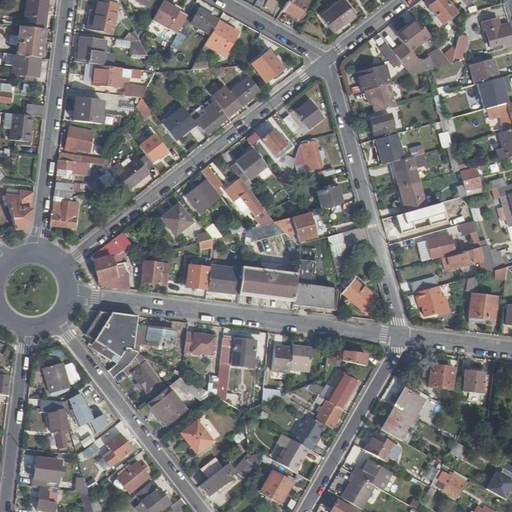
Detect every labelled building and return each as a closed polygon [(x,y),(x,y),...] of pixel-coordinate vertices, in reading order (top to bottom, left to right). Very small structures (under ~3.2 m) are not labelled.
[(26,0),(24,27),(44,29),(47,0),(26,0)] [(95,0),(94,11),(90,29),(112,33),(118,0),(95,0)] [(171,3),(165,0),(162,0),(151,21),(176,35),(181,26),(187,16),(169,5),(171,3)] [(307,1),(304,0),(285,0),(281,8),(297,17),(307,1)] [(342,0),(339,0),(319,16),(332,32),(354,15),(342,0)] [(454,14),(443,0),(437,0),(429,7),(441,24),(454,14)] [(190,24),(210,34),(216,24),(217,22),(197,11),(190,24)] [(482,22),(489,48),(502,45),(503,49),(511,45),(511,43),(507,25),(498,27),(496,18),(482,22)] [(404,48),(395,55),(398,60),(404,67),(416,58),(411,52),(429,37),(417,21),(396,37),(402,45),(404,48)] [(228,28),(217,22),(216,24),(227,30),(228,28)] [(227,30),(216,24),(210,34),(204,45),(224,57),(237,34),(228,28),(227,30)] [(41,50),(44,29),(24,27),(21,26),(18,47),(41,50)] [(188,30),(181,26),(176,35),(169,46),(177,51),(188,30)] [(469,37),(459,34),(455,51),(450,64),(462,61),(469,37)] [(10,35),(8,44),(15,46),(17,37),(10,35)] [(107,41),(80,38),(78,53),(75,52),(74,60),(87,61),(87,64),(103,66),(107,41)] [(132,53),(146,54),(139,41),(133,40),(132,53)] [(392,52),(385,43),(378,48),(391,65),(398,60),(395,55),(392,52)] [(404,48),(402,45),(392,52),(395,55),(404,48)] [(40,58),(41,50),(18,47),(17,55),(40,58)] [(429,59),(436,68),(450,64),(443,56),(439,50),(429,59)] [(451,50),(443,56),(450,64),(455,51),(451,50)] [(281,69),(268,52),(251,65),(265,82),(281,69)] [(38,77),(40,58),(17,55),(15,55),(12,73),(38,77)] [(469,67),(474,85),(498,79),(493,60),(469,67)] [(194,62),(190,70),(208,69),(208,61),(194,62)] [(84,85),(91,85),(92,66),(84,66),(84,85)] [(131,70),(95,66),(92,85),(118,88),(119,77),(130,78),(131,70)] [(386,85),(390,84),(385,66),(357,73),(361,91),(386,85)] [(224,72),(222,68),(209,69),(216,78),(224,72)] [(227,117),(260,92),(249,78),(228,94),(224,89),(212,98),(227,117)] [(368,99),(369,106),(371,105),(374,113),(393,108),(386,85),(364,91),(366,100),(368,99)] [(128,87),(127,96),(140,97),(145,90),(128,87)] [(492,88),(478,92),(480,100),(494,96),(492,88)] [(0,101),(8,103),(10,94),(0,92),(0,101)] [(145,116),(151,111),(140,97),(136,105),(145,116)] [(194,122),(195,121),(206,113),(203,109),(214,101),(211,97),(188,115),(194,122)] [(76,98),(73,120),(99,124),(102,101),(76,98)] [(218,110),(219,109),(214,101),(203,109),(206,113),(195,121),(205,133),(224,118),(218,110)] [(322,118),(309,101),(295,112),(308,129),(322,118)] [(511,104),(508,106),(508,103),(488,109),(490,116),(502,112),(507,130),(511,129),(511,104)] [(26,106),(25,116),(32,116),(43,118),(44,108),(26,106)] [(437,114),(443,113),(441,106),(435,107),(437,114)] [(182,107),(161,124),(173,141),(195,124),(194,122),(188,115),(182,107)] [(12,129),(13,114),(5,113),(3,128),(12,129)] [(13,114),(12,129),(10,140),(30,143),(32,116),(25,116),(13,114)] [(369,120),(375,140),(394,134),(389,115),(369,120)] [(289,116),(283,121),(292,133),(298,128),(289,116)] [(436,123),(443,148),(452,146),(445,120),(436,123)] [(92,131),(69,126),(64,149),(74,151),(75,149),(88,152),(92,136),(91,136),(92,131)] [(288,149),(273,130),(262,139),(277,158),(288,149)] [(511,130),(499,134),(505,157),(511,155),(511,130)] [(404,159),(397,133),(394,134),(401,160),(404,159)] [(401,160),(394,134),(375,140),(382,165),(391,162),(401,160)] [(138,146),(150,163),(157,158),(159,156),(161,157),(167,153),(153,135),(138,146)] [(382,165),(375,140),(372,140),(379,166),(382,165)] [(306,171),(321,167),(315,142),(299,146),(306,171)] [(409,148),(412,157),(424,153),(425,153),(422,145),(409,148)] [(240,179),(243,184),(249,180),(257,173),(266,166),(253,149),(230,166),(240,179)] [(105,159),(57,153),(57,160),(81,162),(86,163),(101,165),(102,165),(105,159)] [(427,166),(424,153),(412,157),(410,157),(414,170),(427,166)] [(414,170),(410,157),(404,159),(401,160),(391,162),(398,188),(417,183),(414,170)] [(80,172),(81,162),(57,160),(55,169),(80,172)] [(118,166),(109,174),(117,184),(124,194),(149,174),(138,160),(122,172),(118,166)] [(266,166),(257,173),(262,181),(272,174),(266,166)] [(221,185),(207,167),(200,172),(219,196),(222,193),(218,187),(221,185)] [(333,174),(332,169),(318,173),(319,178),(333,174)] [(471,190),(480,188),(475,170),(460,174),(464,189),(470,187),(471,190)] [(112,188),(117,184),(109,174),(107,171),(102,175),(112,188)] [(243,184),(240,179),(226,190),(234,201),(240,197),(255,216),(264,210),(249,190),(243,184)] [(490,183),(492,189),(495,188),(506,185),(504,179),(490,183)] [(249,180),(243,184),(249,190),(254,186),(249,180)] [(218,198),(206,182),(186,197),(197,210),(208,201),(211,204),(218,198)] [(398,188),(405,213),(424,208),(417,183),(398,188)] [(511,183),(506,185),(495,188),(498,198),(499,198),(508,196),(511,209),(511,183)] [(315,190),(320,209),(340,204),(334,185),(315,190)] [(69,198),(70,189),(53,186),(52,195),(69,198)] [(6,202),(9,214),(14,231),(26,229),(30,223),(34,192),(14,190),(13,196),(4,196),(6,202)] [(511,225),(511,209),(508,196),(499,198),(507,227),(511,225)] [(67,228),(73,228),(76,203),(51,201),(51,203),(71,206),(70,216),(68,216),(67,228)] [(9,214),(6,202),(0,204),(0,210),(2,216),(9,214)] [(71,206),(51,203),(48,225),(67,228),(68,216),(70,216),(71,206)] [(191,223),(177,206),(161,218),(175,235),(191,223)] [(430,209),(435,225),(441,223),(437,207),(430,209)] [(478,208),(471,210),(474,222),(482,221),(478,208)] [(292,218),(299,242),(316,237),(309,214),(292,218)] [(245,244),(284,231),(273,222),(246,229),(245,244)] [(212,225),(206,230),(212,239),(221,236),(212,225)] [(356,238),(353,229),(340,233),(342,242),(356,238)] [(116,256),(121,252),(131,245),(122,233),(91,257),(94,266),(116,256)] [(445,243),(443,236),(426,240),(431,259),(441,256),(441,254),(452,251),(450,241),(445,243)] [(502,262),(493,265),(487,245),(480,247),(484,261),(487,273),(496,271),(504,268),(502,262)] [(316,249),(299,247),(296,274),(293,299),(292,305),(334,310),(337,289),(312,286),(316,249)] [(479,262),(484,261),(480,247),(469,250),(473,264),(479,262)] [(473,264),(469,250),(441,258),(445,271),(473,264)] [(125,265),(121,252),(116,256),(94,266),(99,286),(129,290),(126,274),(124,275),(122,266),(125,265)] [(484,261),(479,262),(482,274),(487,273),(484,261)] [(141,282),(167,285),(169,265),(144,262),(141,282)] [(204,289),(206,268),(189,266),(186,287),(204,289)] [(207,290),(239,294),(239,292),(241,270),(209,266),(207,290)] [(495,280),(504,281),(506,268),(504,268),(496,271),(495,280)] [(281,297),(284,272),(274,271),(264,269),(264,272),(242,269),(241,270),(239,292),(281,297)] [(296,274),(284,272),(281,297),(293,299),(296,274)] [(476,291),(478,276),(466,279),(465,290),(476,291)] [(410,284),(413,294),(415,293),(430,289),(427,279),(410,284)] [(377,300),(353,280),(341,293),(365,314),(377,300)] [(422,307),(424,317),(438,313),(438,315),(449,312),(444,297),(441,298),(438,287),(430,289),(415,293),(418,302),(420,301),(422,307)] [(496,298),(471,295),(468,318),(493,320),(496,298)] [(116,365),(107,371),(112,378),(140,354),(138,353),(132,350),(135,325),(136,316),(99,312),(85,336),(90,339),(87,343),(110,358),(112,355),(118,358),(114,362),(116,365)] [(174,330),(135,325),(132,350),(138,353),(140,344),(157,346),(158,343),(164,344),(164,347),(171,348),(174,330)] [(214,337),(186,333),(183,350),(211,355),(214,337)] [(229,338),(222,337),(219,360),(226,362),(229,338)] [(233,340),(230,363),(252,366),(255,342),(233,340)] [(110,358),(87,343),(86,345),(88,347),(109,361),(110,358)] [(290,346),(290,348),(290,349),(280,349),(281,346),(273,345),(270,370),(287,372),(287,369),(288,366),(299,367),(298,370),(306,371),(309,348),(290,346)] [(343,351),(340,361),(364,366),(367,356),(343,351)] [(41,367),(47,391),(69,386),(61,361),(41,367)] [(452,369),(430,366),(428,387),(450,389),(452,369)] [(156,391),(139,367),(130,373),(147,398),(156,391)] [(482,382),(483,373),(463,371),(460,392),(480,395),(481,387),(482,382)] [(342,373),(325,402),(340,411),(350,393),(349,393),(356,381),(342,373)] [(209,375),(207,393),(214,397),(217,376),(209,375)] [(176,388),(204,405),(214,397),(207,393),(180,377),(169,386),(174,390),(176,388)] [(284,388),(285,381),(276,380),(275,388),(284,388)] [(321,394),(327,397),(332,389),(325,386),(321,394)] [(184,411),(166,388),(147,404),(164,426),(184,411)] [(262,399),(280,400),(280,389),(262,388),(262,399)] [(403,389),(392,407),(413,419),(424,402),(403,389)] [(93,420),(80,395),(67,401),(80,427),(93,420)] [(59,402),(41,399),(39,412),(48,413),(52,432),(56,431),(59,450),(67,448),(63,431),(69,429),(62,402),(59,402)] [(330,428),(340,411),(325,402),(315,419),(330,428)] [(410,424),(413,419),(392,407),(379,430),(400,442),(410,424)] [(306,417),(292,442),(307,450),(308,451),(312,444),(319,433),(320,435),(325,427),(306,417)] [(212,442),(196,421),(180,434),(196,454),(212,442)] [(410,424),(400,442),(406,445),(416,428),(410,424)] [(450,440),(455,443),(461,431),(456,428),(450,440)] [(241,431),(233,437),(238,443),(246,437),(241,431)] [(83,447),(94,441),(90,435),(80,441),(83,447)] [(110,451),(102,457),(110,466),(131,450),(119,435),(105,446),(110,451)] [(275,444),(283,448),(275,463),(294,473),(300,462),(299,461),(301,457),(303,457),(307,450),(292,442),(280,435),(275,444)] [(373,435),(364,452),(388,466),(398,449),(373,435)] [(86,459),(98,450),(93,443),(81,452),(86,459)] [(464,448),(455,443),(448,454),(458,459),(464,448)] [(238,445),(229,452),(234,459),(243,452),(238,445)] [(241,468),(236,474),(242,479),(257,461),(252,456),(246,462),(244,459),(238,466),(241,468)] [(34,457),(30,486),(40,487),(48,488),(52,459),(34,457)] [(214,459),(200,469),(208,479),(209,479),(222,469),(214,459)] [(355,467),(351,475),(374,488),(380,492),(390,474),(367,461),(361,471),(355,467)] [(137,464),(118,480),(128,493),(147,477),(137,464)] [(215,490),(229,480),(226,476),(230,473),(226,467),(209,480),(209,479),(208,479),(201,485),(209,495),(215,490)] [(511,485),(511,474),(502,469),(499,475),(495,472),(485,489),(504,500),(511,485)] [(465,483),(444,471),(442,476),(438,473),(434,480),(438,482),(435,488),(456,499),(465,483)] [(283,492),(286,493),(291,484),(270,472),(258,492),(276,503),(283,492)] [(360,510),(374,488),(351,475),(347,482),(349,483),(340,499),(360,510)] [(84,492),(85,477),(75,477),(74,491),(84,492)] [(229,480),(215,490),(218,494),(232,483),(229,480)] [(157,489),(151,482),(135,495),(149,511),(156,511),(159,510),(160,511),(170,504),(158,489),(157,489)] [(53,501),(54,489),(48,488),(40,487),(37,510),(49,511),(54,511),(56,502),(53,501)] [(283,492),(276,503),(279,504),(286,493),(283,492)] [(100,511),(96,499),(89,501),(92,511),(100,511)] [(172,511),(177,511),(186,506),(180,499),(169,507),(172,511)] [(354,511),(336,502),(329,511),(354,511)]
